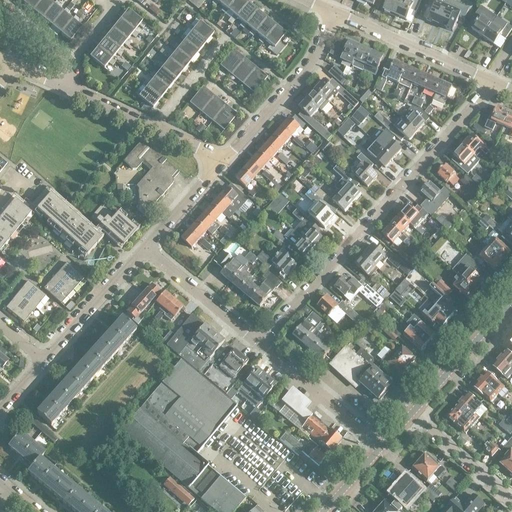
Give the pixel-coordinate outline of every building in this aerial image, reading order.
[(26,0),(23,4),(33,12),(42,0),(26,0)] [(42,0),(33,12),(42,19),(53,5),(48,1),(48,0),(42,0)] [(197,9),(201,4),(196,0),(189,0),(188,2),(197,9)] [(219,0),(215,6),(215,7),(218,3),(223,8),(220,11),(224,14),(235,0),(219,0)] [(242,0),(235,0),(224,14),(227,11),(233,15),(227,22),(231,25),(247,4),(242,0)] [(382,0),(382,1),(382,0),(386,0),(388,1),(384,11),(395,16),(401,0),(382,0)] [(415,0),(414,3),(406,0),(401,0),(395,16),(406,21),(410,11),(415,13),(421,0),(420,0),(415,0)] [(431,5),(424,20),(433,24),(433,23),(439,26),(450,1),(448,0),(426,0),(426,3),(431,5)] [(450,1),(439,26),(445,28),(444,29),(453,32),(459,18),(465,20),(469,9),(450,1)] [(53,5),(42,19),(51,27),(63,13),(57,8),(60,5),(56,2),(53,5)] [(247,4),(231,25),(237,18),(242,23),(239,26),(243,29),(257,12),(247,4)] [(487,11),(481,7),(474,18),(478,22),(472,31),(484,38),(494,23),(490,20),(489,22),(483,17),(487,11)] [(63,13),(51,27),(61,34),(72,20),(66,16),(69,12),(65,9),(63,13)] [(72,20),(61,34),(70,42),(82,28),(76,23),(83,14),(79,11),(72,20)] [(145,25),(128,11),(120,21),(138,35),(138,34),(135,31),(139,26),(142,29),(145,25)] [(257,12),(243,29),(246,26),(251,30),(246,37),(249,40),(252,37),(266,19),(257,12)] [(266,19),(252,37),(255,33),(261,38),(258,41),(261,44),(275,27),(266,19)] [(138,35),(120,21),(113,30),(130,44),(127,41),(131,36),(135,38),(138,35)] [(200,23),(199,23),(195,28),(191,25),(191,26),(187,23),(184,26),(205,43),(213,34),(200,23)] [(494,23),(484,38),(495,46),(501,37),(506,40),(511,30),(511,28),(508,25),(503,32),(496,27),(497,26),(494,23)] [(205,43),(184,26),(188,29),(188,30),(191,33),(187,38),(180,32),(177,35),(198,53),(205,43)] [(275,27),(261,44),(262,44),(264,41),(270,45),(267,49),(277,57),(284,48),(278,43),(285,34),(275,27)] [(130,44),(113,30),(105,39),(122,53),(123,53),(119,50),(124,45),(127,48),(130,44)] [(198,53),(177,35),(176,36),(184,42),(179,47),(172,41),(169,45),(190,62),(198,53)] [(122,53),(105,39),(98,48),(112,60),(116,54),(119,57),(122,53)] [(349,43),(343,56),(342,59),(349,62),(348,64),(353,67),(356,62),(362,48),(349,43)] [(190,62),(169,45),(176,51),(172,56),(165,50),(162,54),(183,71),(190,62)] [(112,60),(98,48),(90,58),(104,69),(109,63),(115,69),(118,65),(112,60)] [(366,66),(372,53),(362,48),(353,67),(364,71),(366,66)] [(219,66),(231,75),(244,59),(232,50),(219,66)] [(383,58),(372,53),(366,66),(377,71),(383,58)] [(183,71),(162,54),(161,55),(169,61),(164,66),(161,63),(158,67),(175,81),(183,71)] [(244,59),(231,75),(242,84),(255,68),(244,59)] [(394,63),(391,70),(386,68),(376,91),(382,93),(387,82),(388,80),(399,85),(406,68),(394,63)] [(175,81),(158,67),(161,70),(157,75),(153,72),(150,76),(168,90),(175,81)] [(255,68),(242,84),(254,94),(267,78),(255,68)] [(410,90),(412,84),(417,73),(406,68),(399,85),(410,90)] [(334,69),(329,74),(342,86),(347,81),(334,69)] [(429,78),(417,73),(412,84),(424,89),(429,78)] [(168,90),(150,76),(153,79),(149,84),(142,79),(139,82),(160,99),(168,90)] [(440,83),(429,78),(424,89),(435,94),(440,83)] [(324,81),(316,90),(329,103),(334,97),(336,99),(339,95),(354,110),(359,104),(340,87),(335,91),(324,81)] [(160,99),(139,82),(139,83),(146,88),(141,94),(135,89),(132,92),(152,109),(160,99)] [(451,88),(440,83),(435,94),(436,95),(433,102),(443,106),(451,88)] [(202,87),(189,103),(201,113),(214,96),(202,87)] [(329,103),(316,90),(308,99),(319,110),(327,101),(329,103)] [(363,105),(372,95),(367,90),(358,100),(363,105)] [(398,101),(399,99),(401,93),(396,91),(393,98),(398,101)] [(214,96),(201,113),(212,122),(225,105),(214,96)] [(319,110),(308,99),(299,109),(310,119),(319,110)] [(416,107),(421,109),(425,102),(419,99),(416,107)] [(411,107),(405,104),(398,101),(395,107),(409,113),(411,107)] [(225,105),(212,122),(223,131),(237,115),(225,105)] [(361,107),(350,120),(359,128),(370,115),(361,107)] [(425,113),(429,117),(434,110),(430,107),(425,113)] [(495,123),(504,127),(511,113),(498,107),(489,127),(493,128),(495,123)] [(414,114),(406,123),(417,133),(425,124),(414,114)] [(290,119),(282,128),(283,128),(292,137),(300,128),(290,119)] [(382,124),(386,128),(392,134),(396,130),(386,120),(382,124)] [(312,128),(327,142),(328,143),(332,138),(323,129),(322,129),(315,123),(311,127),(312,128)] [(417,133),(406,123),(398,131),(409,141),(417,133)] [(292,137),(283,128),(282,128),(275,136),(284,145),(289,149),(293,144),(288,141),(292,137)] [(284,145),(275,136),(267,145),(277,154),(284,145)] [(472,136),(463,146),(476,158),(483,151),(485,153),(486,152),(497,161),(502,155),(491,145),(488,149),(472,136)] [(304,147),(309,152),(313,148),(307,143),(306,145),(297,137),(293,141),(302,149),(304,147)] [(379,147),(383,142),(378,137),(373,142),(379,147)] [(333,147),(328,143),(327,142),(320,150),(326,155),(333,147)] [(379,147),(373,142),(370,146),(375,151),(379,147)] [(391,142),(383,151),(393,160),(401,151),(391,142)] [(123,162),(132,169),(132,170),(137,170),(142,164),(150,171),(136,187),(139,189),(140,203),(138,204),(140,206),(137,209),(144,216),(173,184),(173,179),(171,178),(177,171),(151,148),(149,150),(141,143),(123,162)] [(277,154),(267,145),(259,154),(269,162),(277,154)] [(476,158),(463,146),(453,157),(469,171),(472,167),(468,163),(474,156),(476,159),(476,158)] [(393,160),(383,151),(375,160),(385,169),(393,160)] [(269,162),(259,154),(252,162),(262,171),(269,162)] [(287,167),(291,162),(281,154),(278,158),(287,167)] [(374,166),(367,160),(362,155),(357,160),(363,165),(358,170),(364,176),(360,180),(368,188),(378,177),(370,170),(374,166)] [(262,171),(252,162),(244,171),(254,179),(262,171)] [(453,187),(459,180),(455,176),(456,175),(445,166),(437,175),(448,184),(449,183),(453,187)] [(305,180),(312,172),(306,167),(299,175),(305,180)] [(336,172),(346,182),(342,187),(339,184),(335,188),(338,191),(353,205),(361,196),(355,190),(359,186),(340,168),(336,172)] [(254,179),(244,171),(236,179),(246,188),(254,179)] [(272,183),(275,179),(266,171),(262,175),(272,183)] [(480,188),(485,183),(472,172),(467,177),(480,188)] [(468,186),(472,182),(464,175),(460,179),(468,186)] [(442,204),(446,199),(429,184),(421,193),(432,204),(436,199),(442,204)] [(315,186),(311,191),(323,202),(328,197),(320,190),(315,186)] [(511,190),(508,187),(503,194),(511,202),(511,190)] [(27,210),(20,204),(15,200),(0,218),(0,252),(32,215),(34,217),(37,213),(87,257),(101,241),(49,196),(52,194),(46,188),(27,210)] [(220,197),(230,206),(233,208),(231,210),(240,219),(240,218),(245,223),(247,221),(242,216),(244,214),(235,207),(237,205),(234,202),(238,197),(228,188),(220,197)] [(323,202),(311,191),(308,188),(303,193),(306,196),(306,197),(318,208),(323,202)] [(253,198),(257,194),(252,190),(248,194),(253,198)] [(353,205),(338,191),(330,200),(333,203),(345,214),(353,205)] [(272,212),(284,199),(280,195),(268,209),(272,212)] [(230,206),(220,197),(213,206),(222,215),(223,214),(230,206)] [(457,209),(461,204),(452,197),(448,201),(457,209)] [(115,217),(102,205),(91,218),(107,233),(121,217),(117,214),(115,217)] [(222,215),(213,206),(205,214),(215,223),(222,216),(229,223),(230,221),(223,214),(222,215)] [(408,207),(399,217),(410,226),(419,216),(424,221),(426,219),(434,227),(437,223),(429,215),(428,217),(419,208),(415,213),(408,207)] [(318,208),(311,217),(325,230),(335,219),(326,210),(323,213),(318,208)] [(297,234),(313,249),(322,240),(313,232),(317,228),(311,223),(298,211),(295,209),(293,212),(295,214),(293,216),(306,227),(298,235),(297,234)] [(215,223),(205,214),(197,223),(207,232),(215,223)] [(496,232),(500,227),(491,220),(487,216),(483,220),(486,224),(496,232)] [(137,231),(121,217),(107,233),(124,247),(137,231)] [(410,226),(399,217),(391,226),(411,244),(415,240),(410,236),(405,232),(410,226)] [(207,232),(197,223),(190,231),(200,240),(207,232)] [(230,240),(234,236),(219,223),(216,227),(230,240)] [(496,232),(486,224),(482,229),(490,236),(493,239),(497,234),(496,232)] [(411,244),(391,226),(383,236),(393,245),(399,239),(404,243),(403,244),(408,248),(411,244)] [(200,240),(190,231),(182,240),(192,249),(200,240)] [(297,234),(289,243),(277,232),(273,237),(293,255),(296,251),(304,259),(313,249),(297,234)] [(439,241),(444,236),(440,233),(435,238),(439,241)] [(511,253),(496,240),(500,236),(497,234),(493,239),(490,236),(482,244),(484,246),(502,262),(511,253)] [(200,244),(205,248),(209,244),(204,240),(200,244)] [(502,262),(484,246),(476,254),(474,252),(476,250),(468,243),(462,250),(470,256),(469,257),(472,259),(480,267),(481,266),(477,264),(481,260),(494,272),(502,262)] [(209,244),(205,248),(209,253),(213,248),(209,244)] [(438,256),(444,249),(440,245),(433,252),(438,256)] [(373,246),(365,256),(377,267),(381,262),(384,264),(388,260),(373,246)] [(256,257),(260,253),(255,248),(251,252),(256,257)] [(291,258),(285,252),(283,251),(273,262),(263,253),(257,259),(258,260),(269,270),(274,265),(280,270),(279,271),(287,278),(297,267),(289,260),(291,258)] [(214,262),(217,264),(223,269),(232,258),(224,252),(214,262)] [(248,262),(253,256),(250,253),(245,260),(248,262)] [(398,270),(404,264),(394,255),(389,262),(398,270)] [(258,260),(257,259),(253,256),(248,262),(253,266),(258,260)] [(377,267),(365,256),(356,266),(368,276),(377,267)] [(485,277),(479,271),(477,270),(480,267),(472,259),(471,260),(466,256),(452,271),(459,277),(475,292),(484,282),(482,281),(485,277)] [(221,275),(231,283),(244,268),(234,259),(221,275)] [(65,262),(53,276),(72,291),(83,278),(65,262)] [(240,291),(248,282),(252,277),(247,272),(249,270),(245,266),(244,268),(231,283),(240,291)] [(262,278),(266,281),(271,274),(268,272),(262,278)] [(271,274),(266,281),(258,291),(267,298),(273,292),(268,288),(270,285),(277,290),(282,284),(275,278),(271,274)] [(72,291),(53,276),(43,288),(61,304),(72,291)] [(466,302),(475,292),(459,277),(450,286),(453,288),(452,289),(466,302)] [(336,288),(346,297),(346,298),(351,302),(359,293),(377,309),(384,301),(382,299),(372,290),(362,281),(359,284),(354,279),(350,284),(344,279),(336,288)] [(46,297),(27,282),(16,295),(35,310),(46,297)] [(248,282),(240,291),(250,299),(258,290),(248,282)] [(378,284),(372,290),(382,299),(385,302),(390,295),(387,293),(388,292),(378,284)] [(430,289),(439,297),(433,304),(432,305),(450,320),(457,312),(445,301),(448,297),(434,284),(430,289)] [(449,298),(454,293),(444,284),(440,289),(449,298)] [(152,285),(131,307),(127,312),(135,320),(153,300),(156,303),(162,295),(160,293),(160,292),(152,285)] [(258,290),(250,299),(259,308),(267,298),(258,291),(258,290)] [(425,297),(417,290),(414,293),(421,300),(425,297)] [(164,293),(162,295),(156,303),(161,307),(159,310),(160,312),(153,320),(158,324),(165,315),(166,317),(169,314),(174,318),(182,308),(164,293)] [(395,293),(391,298),(390,297),(391,296),(390,295),(385,302),(384,303),(384,304),(390,309),(395,303),(401,308),(406,302),(395,293)] [(35,310),(16,295),(5,309),(24,324),(35,310)] [(319,306),(330,316),(329,317),(338,325),(347,315),(359,325),(362,321),(343,304),(339,309),(337,308),(338,307),(327,298),(319,306)] [(373,316),(379,321),(389,330),(399,339),(403,334),(394,325),(384,316),(390,309),(384,304),(373,316)] [(450,320),(432,305),(425,313),(428,316),(442,328),(450,320)] [(293,336),(303,345),(323,321),(313,313),(305,322),(301,327),(293,336)] [(191,316),(178,332),(174,328),(162,341),(162,342),(159,345),(164,349),(166,346),(178,357),(178,356),(204,326),(191,316)] [(121,319),(36,414),(51,427),(135,332),(121,319)] [(323,321),(303,345),(313,353),(321,343),(312,335),(315,331),(319,334),(324,328),(320,325),(323,321)] [(422,323),(417,328),(415,326),(412,329),(428,344),(436,336),(422,323)] [(372,335),(376,331),(368,324),(364,328),(372,335)] [(228,346),(204,326),(178,356),(198,373),(203,377),(228,346)] [(428,344),(412,329),(405,337),(407,339),(407,340),(421,352),(428,344)] [(329,342),(334,336),(330,332),(324,339),(329,342)] [(369,344),(359,335),(353,342),(362,350),(363,351),(369,344)] [(331,351),(321,343),(313,353),(322,361),(331,351)] [(234,350),(233,351),(228,346),(203,377),(225,396),(226,396),(235,385),(238,381),(235,378),(248,362),(234,350)] [(402,347),(394,356),(407,368),(415,359),(402,347)] [(346,348),(331,364),(356,387),(374,368),(367,362),(365,364),(356,356),(346,348)] [(407,368),(394,356),(385,348),(378,357),(399,376),(407,368)] [(378,364),(363,351),(362,350),(356,356),(365,364),(367,362),(374,368),(378,364)] [(511,356),(507,351),(500,359),(511,370),(511,356)] [(511,370),(500,359),(493,367),(508,381),(511,376),(511,370)] [(154,392),(160,397),(168,388),(218,430),(236,408),(181,361),(154,392)] [(256,369),(252,374),(250,373),(242,383),(243,385),(239,389),(235,385),(226,396),(254,420),(270,400),(266,397),(275,386),(256,369)] [(392,385),(374,369),(367,376),(385,393),(392,385)] [(487,373),(480,380),(498,396),(503,401),(504,400),(507,403),(511,399),(502,391),(505,389),(487,373)] [(385,393),(367,376),(361,384),(379,400),(385,393)] [(498,396),(480,380),(474,388),(491,404),(498,396)] [(234,511),(246,498),(240,491),(196,457),(218,430),(168,388),(160,397),(154,392),(120,432),(201,500),(200,500),(214,511),(234,511)] [(306,412),(311,405),(292,390),(281,403),(285,407),(278,415),(299,431),(305,424),(311,416),(306,412)] [(468,394),(461,402),(480,419),(487,411),(468,394)] [(480,419),(461,402),(454,410),(473,427),(480,419)] [(477,431),(473,427),(454,410),(447,418),(470,439),(477,431)] [(331,453),(341,441),(312,416),(309,420),(302,428),(331,453)] [(58,440),(33,418),(29,422),(54,444),(58,440)] [(506,440),(511,433),(511,427),(504,420),(495,431),(506,440)] [(72,511),(102,511),(40,460),(45,454),(20,433),(7,447),(32,468),(27,474),(72,511)] [(326,458),(315,448),(309,443),(304,449),(286,433),(279,441),(298,457),(302,452),(318,466),(326,458)] [(511,438),(504,448),(510,453),(500,464),(510,472),(511,469),(511,451),(511,450),(511,438)] [(427,455),(420,463),(435,476),(442,468),(438,465),(439,465),(431,457),(430,458),(427,455)] [(435,476),(420,463),(413,470),(416,473),(416,474),(424,481),(425,480),(428,483),(435,476)] [(207,511),(187,494),(189,492),(179,483),(170,477),(158,490),(167,497),(172,501),(172,502),(177,506),(184,511),(207,511)] [(408,479),(401,486),(415,499),(422,491),(408,479)] [(455,493),(460,487),(452,480),(446,486),(455,493)] [(442,495),(431,485),(427,490),(438,499),(442,495)] [(415,499),(401,486),(394,494),(408,507),(415,499)] [(438,499),(427,490),(423,494),(434,504),(438,499)] [(478,511),(484,505),(474,497),(462,510),(454,503),(445,511),(478,511)] [(398,511),(387,502),(380,509),(382,511),(398,511)]
